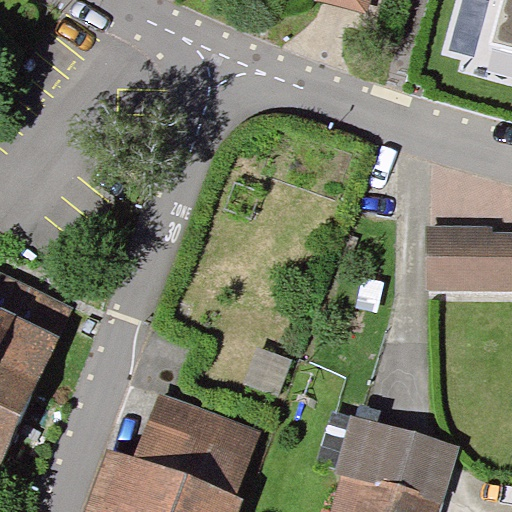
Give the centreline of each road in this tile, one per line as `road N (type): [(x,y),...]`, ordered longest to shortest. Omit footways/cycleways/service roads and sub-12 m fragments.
road 1 (residential): [(222,67),(50,511)]
road 2 (residential): [(222,67),(511,160)]
road 3 (residential): [(93,0),(222,67)]
